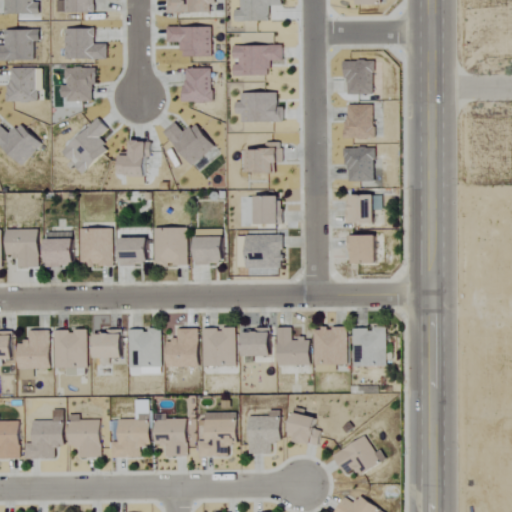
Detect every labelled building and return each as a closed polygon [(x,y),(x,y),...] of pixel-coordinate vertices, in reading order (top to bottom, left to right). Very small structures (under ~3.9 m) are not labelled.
[(35,0),(3,0),(3,14),(37,15),(38,2),(35,2),(35,0)] [(62,0),(63,13),(93,12),(92,0),(62,0)] [(168,0),(168,13),(208,12),(208,4),(213,4),(213,0),(168,0)] [(238,0),(238,10),(233,10),(233,22),(268,21),(267,6),(280,6),(280,0),(238,0)] [(0,60),(32,61),(32,41),(38,42),(38,30),(15,30),(15,16),(0,15),(0,29),(3,30),(3,46),(0,45),(0,60)] [(178,42),(179,57),(210,56),(209,26),(165,28),(165,43),(178,42)] [(105,60),(105,44),(93,44),(93,29),(64,28),(63,59),(105,60)] [(231,46),(232,76),(268,75),(268,61),(281,61),(281,45),(231,46)] [(372,94),(371,61),(344,62),(345,95),(372,94)] [(7,102),(35,102),(35,68),(7,68),(7,102)] [(93,101),(94,69),(64,68),(63,86),(60,86),(59,100),(93,101)] [(210,102),(210,69),(181,69),(182,103),(210,102)] [(239,123),(282,122),(282,105),(276,105),(276,93),(239,93),(239,102),(233,102),(233,114),(239,114),(239,123)] [(81,174),(107,150),(97,139),(107,130),(96,118),(60,151),(81,174)] [(189,166),(213,147),(193,123),(181,132),(173,122),(161,132),(189,166)] [(0,148),(20,166),(41,144),(18,124),(8,134),(0,126),(0,148)] [(143,141),(127,141),(127,153),(117,153),(116,175),(125,176),(125,185),(143,185),(143,141)] [(245,173),(271,173),(271,163),(278,163),(278,143),(270,143),(270,149),(245,150),(245,173)] [(253,225),(277,225),(276,196),(252,196),(253,225)] [(186,266),(187,228),(154,228),(153,266),(186,266)] [(112,229),(79,230),(80,267),(113,266),(112,229)] [(193,261),(203,261),(203,264),(222,263),(221,229),(192,230),(193,261)] [(37,230),(4,230),(5,257),(16,257),(16,268),(38,268),(37,230)] [(44,263),(72,263),(71,233),(43,233),(44,263)] [(243,235),(245,269),(254,269),(282,268),(280,234),(243,235)] [(374,237),(349,236),(349,263),(374,264),(374,237)] [(147,264),(146,238),(117,239),(118,265),(147,264)] [(160,328),(146,328),(147,330),(128,331),(128,370),(160,369),(160,328)] [(290,328),(275,328),(276,366),(309,366),(308,339),(290,339),(290,328)] [(346,365),(346,328),(313,328),(313,373),(335,373),(335,366),(346,365)] [(352,367),(385,367),(385,328),(370,328),(370,329),(351,329),(352,367)] [(176,330),(176,342),(164,342),(164,368),(197,368),(196,329),(176,330)] [(202,329),(201,367),(234,367),(235,329),(202,329)] [(53,331),(52,369),(65,369),(65,375),(85,376),(86,330),(73,330),(73,331),(53,331)] [(0,360),(10,360),(9,331),(0,331),(0,365),(0,366),(0,364),(0,360)] [(48,370),(48,331),(27,331),(27,343),(16,343),(16,379),(32,380),(32,370),(48,370)] [(120,359),(120,332),(91,331),(91,360),(108,361),(108,358),(120,359)] [(240,333),(239,357),(268,357),(268,333),(240,333)] [(117,420),(117,442),(109,442),(109,458),(140,458),(140,447),(149,446),(149,413),(138,414),(138,420),(117,420)] [(317,447),(320,431),(312,429),(314,419),(290,413),(284,439),(317,447)] [(187,420),(165,419),(165,415),(154,414),(154,447),(164,447),(164,457),(186,457),(187,420)] [(279,414),(247,415),(248,455),(271,455),(270,444),(280,443),(279,414)] [(63,416),(51,416),(51,421),(31,421),(31,444),(24,444),(24,460),(53,459),(53,448),(63,448),(63,416)] [(78,458),(100,458),(99,420),(79,420),(79,419),(67,419),(68,446),(78,446),(78,458)] [(0,459),(18,459),(18,421),(0,421),(0,459)] [(343,475),(353,470),(357,477),(385,460),(378,449),(373,452),(364,436),(331,456),(343,475)] [(342,497),(334,511),(383,511),(384,511),(356,497),(353,503),(342,497)]
